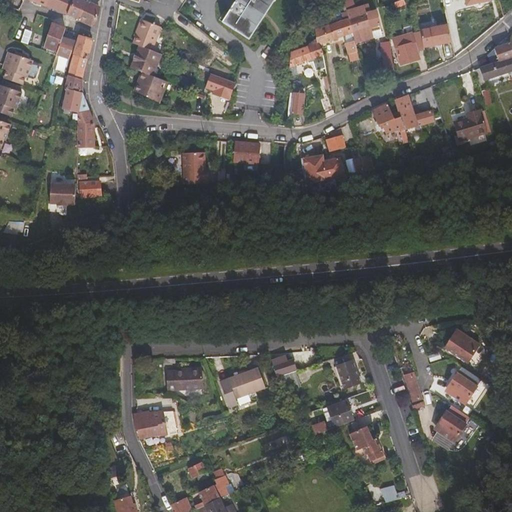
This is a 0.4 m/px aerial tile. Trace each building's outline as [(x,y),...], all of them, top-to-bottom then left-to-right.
[(64,16),(70,0),(45,0),(42,8),(64,16)] [(70,0),(64,16),(77,22),(84,3),(75,0),(70,0)] [(95,29),(98,0),(85,0),(84,3),(77,22),(95,29)] [(233,0),(219,22),(245,39),(270,0),(233,0)] [(340,0),(346,18),(352,41),(380,34),(373,10),(368,11),(366,4),(351,8),(349,2),(351,1),(350,0),(340,0)] [(309,30),(311,36),(313,42),(344,33),(346,40),(341,42),(343,53),(354,50),(352,41),(346,18),(309,30)] [(140,44),(150,48),(158,27),(138,19),(131,40),(137,42),(140,44)] [(421,45),(449,41),(447,23),(419,27),(419,29),(421,45)] [(61,38),(63,33),(64,30),(50,26),(43,50),(45,50),(44,54),(55,58),(61,38)] [(416,50),(421,49),(421,45),(419,29),(410,31),(410,32),(403,34),(402,32),(392,35),(392,46),(394,46),(400,63),(418,57),(416,50)] [(17,45),(24,47),(27,37),(21,34),(17,45)] [(58,69),(65,71),(72,45),(68,43),(69,40),(61,38),(55,58),(50,72),(56,74),(58,69)] [(77,113),(87,111),(82,96),(81,80),(90,42),(77,38),(68,72),(64,91),(67,92),(63,110),(69,112),(77,113)] [(127,68),(130,69),(140,44),(137,42),(127,68)] [(284,62),(316,53),(313,42),(289,49),(284,62)] [(392,67),(390,43),(382,44),(384,68),(392,67)] [(148,76),(158,51),(150,48),(140,44),(130,69),(141,73),(148,76)] [(507,44),(492,51),(496,63),(510,57),(507,44)] [(5,72),(2,80),(21,87),(24,78),(31,81),(35,79),(38,70),(39,70),(40,67),(36,66),(36,68),(30,66),(31,64),(7,55),(3,67),(7,69),(5,72)] [(489,65),(478,69),(482,80),(507,73),(508,79),(511,77),(511,63),(510,57),(496,63),(489,65)] [(141,73),(135,89),(156,101),(163,82),(148,76),(141,73)] [(214,94),(229,101),(235,84),(223,78),(212,73),(207,86),(215,90),(214,94)] [(0,87),(0,113),(10,118),(13,110),(14,110),(20,95),(0,87)] [(486,90),(479,92),(483,106),(491,104),(486,90)] [(302,116),(304,96),(293,95),(291,115),(302,116)] [(417,127),(434,122),(431,110),(413,115),(407,95),(394,99),(398,116),(404,130),(409,129),(412,135),(419,132),(417,127)] [(205,108),(207,99),(200,96),(197,105),(205,108)] [(388,109),(386,103),(371,111),(378,125),(381,124),(384,133),(397,128),(402,140),(406,138),(404,130),(398,116),(391,118),(388,109)] [(484,135),(478,111),(462,115),(463,119),(450,124),(455,143),(484,135)] [(93,145),(92,125),(88,113),(76,116),(76,133),(77,146),(93,145)] [(4,142),(9,126),(0,122),(0,146),(2,141),(4,142)] [(164,149),(165,138),(152,137),(155,148),(164,149)] [(256,145),(234,143),(232,163),(256,164),(256,145)] [(312,143),(296,146),(296,150),(304,182),(320,178),(312,143)] [(325,146),(327,154),(341,150),(340,145),(338,146),(337,143),(325,146)] [(174,152),(176,183),(201,180),(200,165),(197,165),(195,150),(174,152)] [(357,159),(355,150),(332,156),(335,165),(345,162),(357,159)] [(216,179),(223,178),(222,171),(214,171),(216,179)] [(99,193),(98,178),(89,178),(78,178),(79,193),(99,193)] [(56,204),(58,204),(60,182),(49,181),(48,202),(56,202),(56,204)] [(74,203),(75,183),(60,182),(58,204),(66,204),(66,203),(74,203)] [(465,366),(478,347),(459,334),(454,340),(451,338),(443,350),(465,366)] [(293,370),(289,360),(281,363),(279,358),(268,362),(275,377),(293,370)] [(358,384),(351,361),(334,367),(343,390),(358,384)] [(263,386),(257,367),(218,380),(227,406),(235,403),(233,398),(263,386)] [(199,391),(199,372),(162,374),(164,393),(199,391)] [(293,372),(274,379),(281,394),(299,387),(293,372)] [(419,401),(411,375),(402,378),(410,404),(419,401)] [(462,407),(474,389),(455,376),(447,388),(450,390),(446,396),(462,407)] [(323,426),(325,429),(347,421),(350,420),(344,402),(328,407),(333,422),(326,424),(325,422),(322,423),(323,426)] [(322,409),(325,422),(326,424),(333,422),(328,407),(322,409)] [(132,428),(137,440),(171,433),(168,413),(145,415),(145,414),(131,415),(132,428)] [(450,445),(462,427),(444,413),(436,425),(438,427),(434,434),(450,445)] [(296,427),(295,422),(283,427),(285,432),(291,430),(291,429),(296,427)] [(372,455),(377,454),(374,446),(371,447),(369,442),(364,428),(355,431),(363,441),(372,455)] [(364,456),(365,461),(372,455),(363,441),(355,431),(346,433),(351,450),(357,449),(359,454),(361,457),(364,456)] [(456,454),(465,451),(462,442),(453,445),(456,454)] [(372,455),(365,461),(366,463),(378,458),(377,454),(372,455)] [(214,462),(204,466),(208,475),(218,471),(214,462)] [(203,473),(198,464),(185,469),(190,479),(203,473)] [(213,485),(222,481),(218,471),(208,475),(213,485)] [(224,486),(222,481),(213,485),(196,492),(201,503),(193,507),(194,509),(215,499),(225,495),(221,487),(224,486)] [(225,495),(230,493),(227,485),(224,486),(221,487),(225,495)] [(170,511),(186,511),(187,511),(188,511),(182,498),(167,505),(170,511)] [(215,499),(194,509),(195,511),(230,511),(228,506),(220,510),(215,499)] [(128,501),(111,506),(112,511),(131,511),(131,509),(128,501)]
